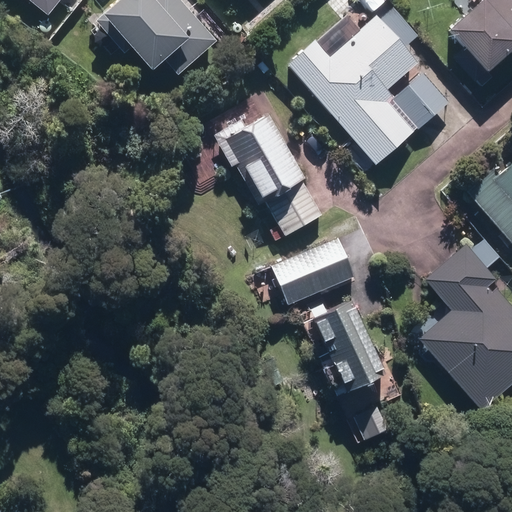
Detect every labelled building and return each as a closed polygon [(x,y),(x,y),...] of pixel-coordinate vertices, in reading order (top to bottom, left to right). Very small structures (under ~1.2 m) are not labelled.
[(16,0),(42,19),(56,0),(16,0)] [(149,0),(148,2),(146,0),(118,0),(91,25),(120,56),(123,53),(143,75),(159,61),(174,76),(211,43),(184,12),(172,0),(149,0)] [(363,0),(371,9),(381,0),(363,0)] [(450,58),(472,83),(511,47),(511,0),(480,0),(444,34),(458,50),(450,58)] [(284,66),(373,167),(411,134),(385,104),(391,99),(384,92),(415,64),(374,18),(327,59),(312,42),(284,66)] [(262,203),(281,238),(319,217),(299,181),(301,180),(266,116),(218,142),(255,207),(262,203)] [(462,194),(510,249),(511,247),(511,161),(495,177),(488,170),(462,194)] [(268,269),(285,307),(351,278),(335,240),(268,269)] [(416,340),(476,411),(511,380),(511,320),(510,318),(511,316),(511,310),(489,283),(493,281),(464,245),(422,280),(449,313),(416,340)] [(307,321),(340,395),(380,376),(346,303),(307,321)]
